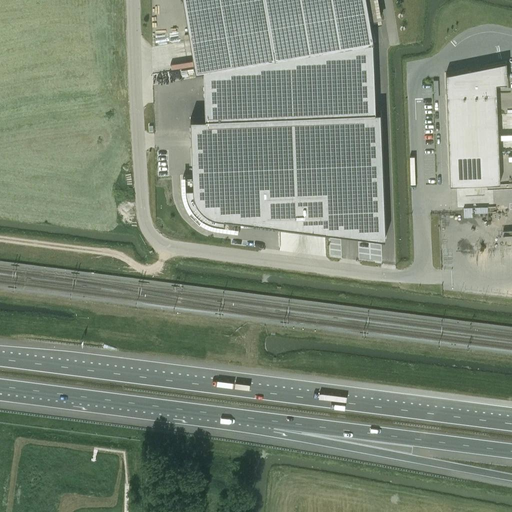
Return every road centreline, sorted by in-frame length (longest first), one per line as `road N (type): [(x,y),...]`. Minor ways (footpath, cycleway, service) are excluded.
road 1 (unclassified): [(460,281),(169,247),(156,239),(146,222),(134,0)]
road 2 (motorway): [(511,423),(0,359)]
road 3 (motorway): [(0,387),(271,422)]
road 4 (motorway): [(271,422),(362,450),(511,479)]
road 5 (motorway): [(271,422),(511,452)]
road 6 (track): [(0,238),(119,254),(141,267),(157,263),(169,247)]
